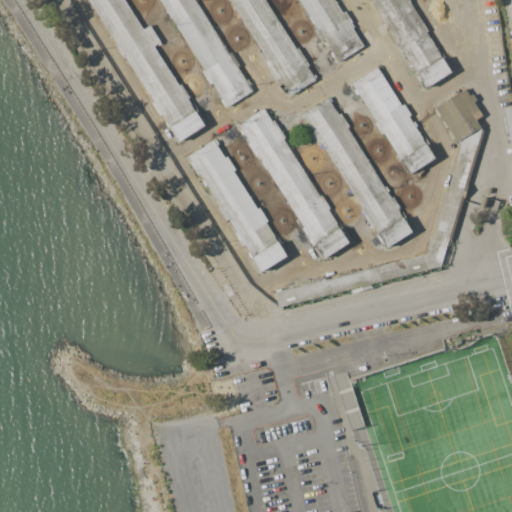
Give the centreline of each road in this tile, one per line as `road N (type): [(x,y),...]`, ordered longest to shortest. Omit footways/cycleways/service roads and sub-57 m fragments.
road 1 (residential): [(255,340),(240,338),(218,317),(17,0)]
road 2 (residential): [(255,340),(511,276)]
